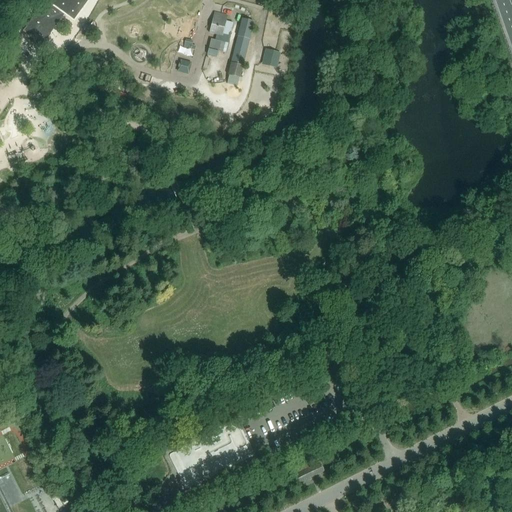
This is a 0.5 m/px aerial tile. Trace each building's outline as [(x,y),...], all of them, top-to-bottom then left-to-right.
[(56,0),(53,6),(61,12),(64,8),(72,14),(82,0),(56,0)] [(47,2),(32,21),(31,20),(22,32),(35,41),(33,43),(38,47),(44,39),(46,40),(51,35),(49,33),(64,14),(47,2)] [(226,21),(228,16),(214,12),(209,34),(218,36),(217,41),(209,39),(207,49),(219,52),(219,51),(223,52),(224,50),(225,50),(227,43),(232,23),(226,21)] [(239,37),(236,50),(246,52),(253,22),(241,19),(237,36),(239,37)] [(192,42),(186,40),(184,48),(190,49),(192,42)] [(276,68),(280,54),(270,51),(267,66),(276,68)] [(244,59),(232,56),(230,64),(243,67),(244,59)] [(180,61),(178,71),(188,74),(190,64),(180,61)] [(239,123),(234,126),(241,139),(246,136),(250,134),(243,121),(239,123)] [(480,353),(511,343),(511,318),(473,329),(480,353)] [(324,471),(320,464),(318,464),(317,462),(312,465),(313,467),(309,469),(308,466),(297,471),(298,474),(294,476),(298,484),(324,471)] [(69,504),(62,493),(52,499),(59,510),(69,504)]
